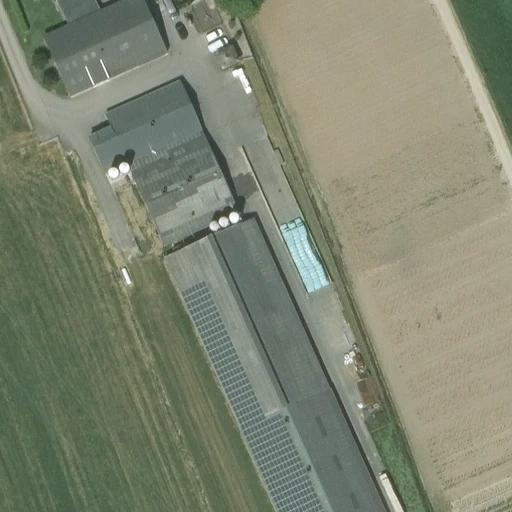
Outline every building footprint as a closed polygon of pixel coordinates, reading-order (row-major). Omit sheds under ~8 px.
[(142,0),(124,0),(80,20),(42,38),(70,98),(109,81),(167,55),(142,0)] [(219,3),(217,0),(203,0),(208,9),(213,11),(219,8),(219,3)] [(231,46),(218,52),(225,66),(238,60),(231,46)] [(180,82),(105,115),(111,130),(89,139),(105,176),(127,166),(164,248),(238,215),(180,82)] [(382,511),(252,220),(164,259),(276,511),(382,511)]
